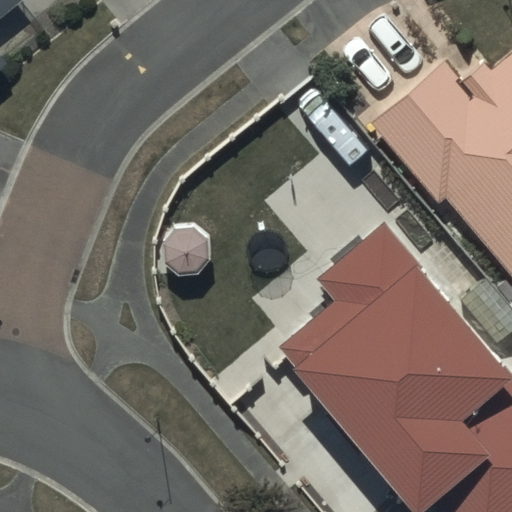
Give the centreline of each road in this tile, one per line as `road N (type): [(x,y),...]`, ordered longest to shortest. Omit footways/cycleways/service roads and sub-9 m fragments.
road 1 (residential): [(0,355),(91,129),(130,80),(225,0)]
road 2 (residential): [(0,392),(128,463),(171,511)]
